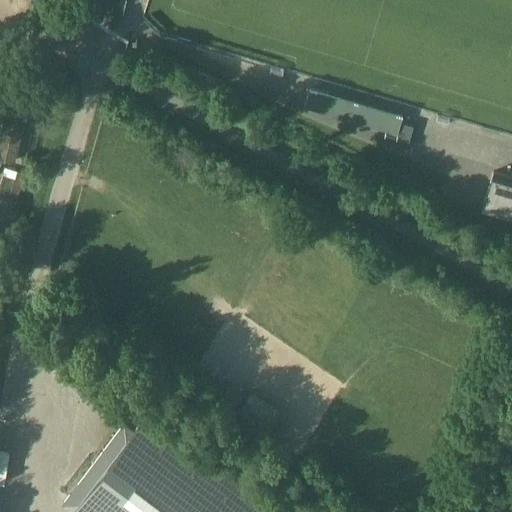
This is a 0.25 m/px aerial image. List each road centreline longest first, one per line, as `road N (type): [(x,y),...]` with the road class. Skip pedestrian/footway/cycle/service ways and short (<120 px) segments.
road 1 (residential): [(97,57),(511,286)]
road 2 (unclassified): [(97,57),(21,323)]
